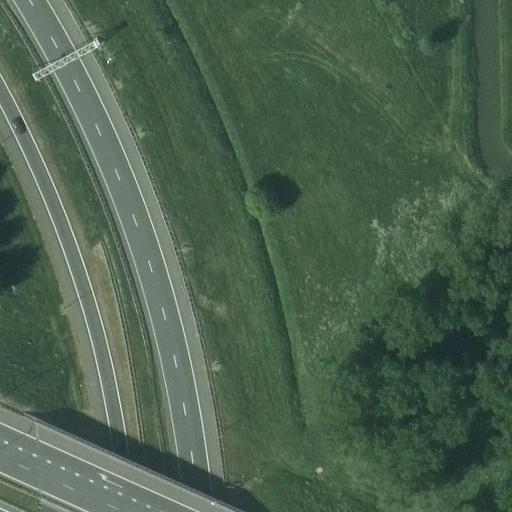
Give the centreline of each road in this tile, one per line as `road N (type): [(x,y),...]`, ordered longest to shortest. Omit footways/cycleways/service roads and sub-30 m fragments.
road 1 (motorway): [(205,511),(189,399),(148,251),(74,78),(30,0)]
road 2 (motorway): [(0,93),(90,309),(128,511)]
road 3 (motorway): [(122,511),(0,456)]
